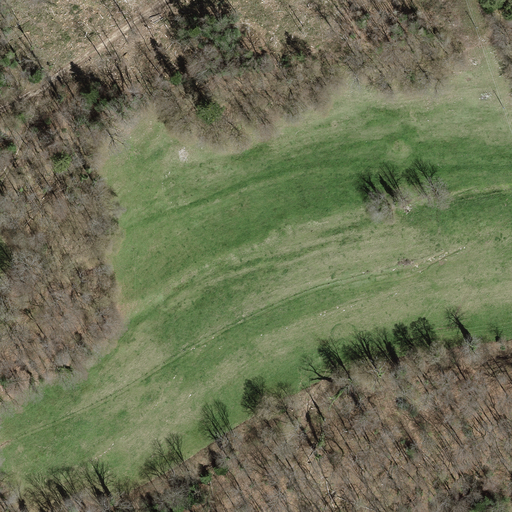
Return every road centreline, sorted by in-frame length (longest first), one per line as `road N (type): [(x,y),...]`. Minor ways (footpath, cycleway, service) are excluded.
road 1 (track): [(511,357),(424,370),(391,384),(196,511)]
road 2 (track): [(176,0),(0,107)]
